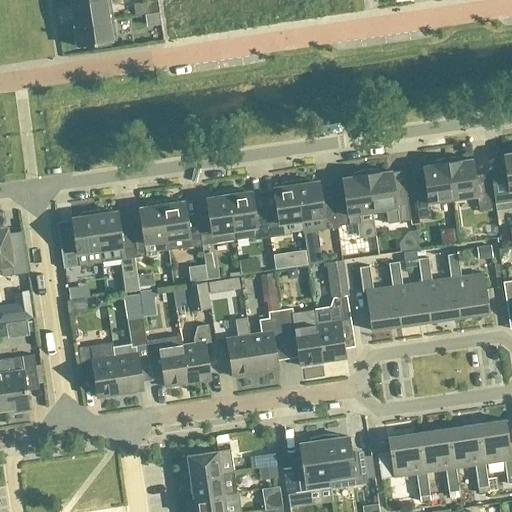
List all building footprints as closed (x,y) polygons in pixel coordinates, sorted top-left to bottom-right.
[(107,0),(70,6),(73,27),(113,21),(109,0),(107,0)] [(157,2),(145,4),(147,16),(159,14),(157,2)] [(158,16),(143,18),(145,30),(160,28),(158,16)] [(113,21),(73,27),(77,48),(95,46),(96,49),(110,47),(109,44),(116,42),(113,21)] [(511,154),(503,156),(506,178),(491,180),(495,205),(511,202),(511,154)] [(448,159),(446,160),(453,201),(477,198),(479,212),(491,210),(487,181),(475,183),(472,161),(462,162),(460,162),(460,160),(448,159)] [(453,201),(446,160),(444,160),(433,164),(434,166),(432,166),(422,168),(426,190),(414,192),(418,221),(430,219),(428,205),(453,201)] [(345,202),(333,204),(337,228),(360,225),(359,215),(372,213),(366,171),(364,172),(353,175),(353,178),(342,180),(345,202)] [(372,213),(385,212),(387,226),(410,222),(406,193),(394,195),(391,173),(379,174),(379,172),(368,171),(366,171),(372,213)] [(303,235),(337,229),(337,228),(333,204),(322,205),(318,184),(313,184),(308,181),(295,183),(302,232),(303,235)] [(290,234),(302,232),(295,183),(282,185),(278,189),(273,190),(276,211),(265,213),(269,240),(290,236),(290,234)] [(246,194),(241,191),(228,192),(228,197),(234,232),(236,242),(248,240),(248,243),(269,240),(265,213),(254,215),(251,193),(246,194)] [(209,222),(198,223),(202,247),(236,242),(234,232),(228,197),(228,192),(215,194),(211,199),(206,200),(209,222)] [(198,223),(187,225),(184,204),(179,204),(174,201),(161,203),(166,242),(168,252),(202,247),(198,223)] [(168,252),(166,242),(161,203),(147,204),(144,209),(139,210),(142,232),(131,233),(135,260),(156,256),(155,254),(168,252)] [(111,214),(107,211),(93,213),(101,265),(135,260),(131,233),(120,235),(117,214),(111,214)] [(67,270),(101,265),(93,213),(80,215),(77,220),(71,220),(75,242),(63,243),(67,270)] [(0,230),(0,268),(1,269),(2,278),(27,275),(23,250),(10,252),(6,230),(0,230)] [(453,281),(458,319),(490,315),(490,314),(489,314),(483,275),(461,278),(457,255),(447,257),(450,280),(450,281),(453,281)] [(342,289),(342,257),(323,257),(323,289),(342,289)] [(423,285),(429,324),(458,319),(453,281),(450,281),(450,280),(431,283),(428,260),(417,261),(421,284),(421,286),(423,285)] [(394,290),(400,328),(429,324),(423,285),(421,286),(421,284),(402,287),(398,264),(388,265),(391,288),(391,290),(394,290)] [(391,290),(391,288),(372,291),(369,268),(359,269),(362,294),(365,294),(370,331),(369,331),(369,332),(400,328),(394,290),(391,290)] [(237,278),(225,280),(227,293),(239,291),(237,278)] [(511,312),(511,282),(503,284),(507,313),(511,312)] [(186,288),(190,312),(209,309),(205,285),(186,288)] [(329,311),(314,313),(316,326),(322,364),(345,361),(344,350),(340,323),(350,321),(346,297),(333,300),(329,311)] [(0,309),(0,326),(33,321),(30,305),(17,307),(0,309)] [(291,310),(279,312),(283,331),(283,336),(294,334),(298,359),(299,368),(322,364),(316,326),(314,313),(302,315),(292,316),(291,310)] [(283,336),(283,331),(279,312),(267,314),(268,320),(258,322),(260,335),(249,337),(255,375),(278,371),(273,338),(283,336)] [(134,349),(146,347),(146,343),(142,319),(126,322),(130,346),(131,349),(134,349)] [(232,378),(255,375),(249,337),(246,320),(234,321),(237,339),(226,340),(232,378)] [(181,347),(187,385),(210,382),(204,345),(210,344),(208,326),(196,328),(192,342),(193,345),(181,347)] [(164,389),(187,385),(181,347),(180,337),(146,343),(146,347),(147,353),(148,353),(150,368),(161,367),(164,389)] [(93,375),(97,400),(120,396),(114,358),(112,345),(78,350),(82,377),(93,375)] [(130,346),(112,349),(114,358),(120,396),(143,392),(141,383),(137,354),(135,355),(134,349),(131,349),(130,346)] [(27,393),(26,387),(38,386),(35,367),(33,357),(10,360),(0,361),(0,382),(4,411),(13,410),(14,415),(30,413),(27,393)] [(484,464),(484,466),(503,463),(507,486),(511,484),(511,459),(511,460),(505,423),(506,423),(506,422),(476,426),(482,464),(484,464)] [(455,468),(455,470),(474,467),(478,490),(488,488),(484,466),(484,464),(482,464),(476,426),(447,430),(453,469),(455,468)] [(453,469),(447,430),(417,435),(423,473),(426,473),(426,474),(445,471),(448,494),(459,493),(455,470),(455,468),(453,469)] [(423,473),(417,435),(386,439),(386,441),(387,441),(393,479),(416,476),(419,499),(429,497),(426,474),(426,473),(423,473)] [(294,495),(287,496),(289,510),(310,507),(308,493),(331,490),(323,437),(310,441),(310,444),(299,445),(301,459),(302,468),(290,469),(294,495)] [(367,484),(363,459),(351,460),(348,438),(337,440),(336,437),(323,437),(331,490),(367,484)] [(190,480),(220,475),(220,476),(233,474),(230,451),(208,454),(207,452),(195,454),(196,456),(186,458),(190,480)] [(259,470),(267,469),(276,467),(274,455),(257,458),(259,470)] [(267,469),(268,481),(277,479),(276,467),(267,469)] [(290,469),(283,470),(287,496),(294,495),(290,469)] [(190,480),(193,501),(223,497),(237,495),(233,474),(220,476),(220,475),(190,480)] [(239,487),(239,501),(260,500),(259,486),(239,487)] [(223,497),(193,501),(194,511),(235,511),(235,504),(238,504),(237,495),(223,497)] [(282,510),(280,498),(271,499),(273,511),(282,510)]
